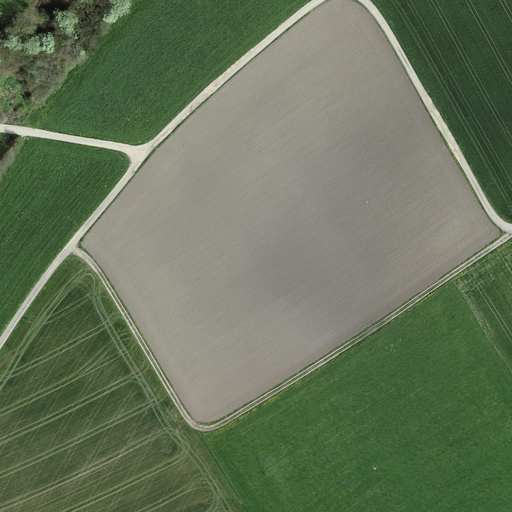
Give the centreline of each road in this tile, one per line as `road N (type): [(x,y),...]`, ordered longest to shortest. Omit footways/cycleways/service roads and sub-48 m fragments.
road 1 (track): [(508,236),(198,432),(69,248)]
road 2 (track): [(323,0),(142,156),(0,353)]
road 3 (track): [(511,234),(374,13),(356,0)]
road 4 (track): [(142,156),(0,132)]
